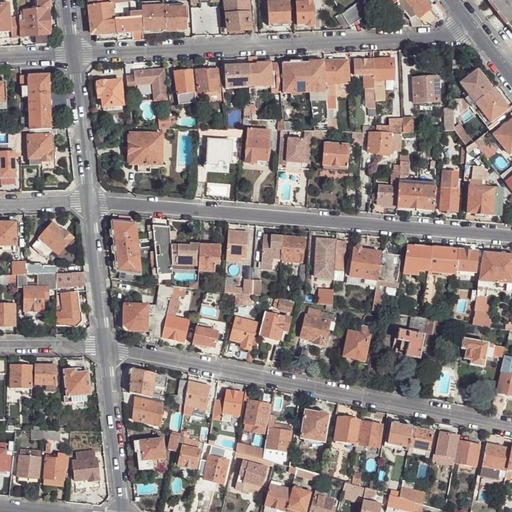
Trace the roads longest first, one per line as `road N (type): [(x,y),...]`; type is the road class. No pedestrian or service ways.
road 1 (residential): [(89,202),(511,236)]
road 2 (residential): [(511,430),(104,347)]
road 3 (residential): [(72,54),(475,35)]
road 4 (tertiary): [(104,347),(122,511)]
road 5 (tertiary): [(72,54),(89,202)]
road 6 (tertiary): [(89,202),(104,347)]
